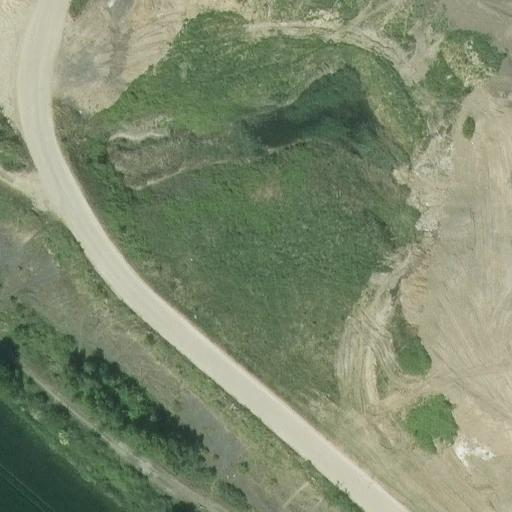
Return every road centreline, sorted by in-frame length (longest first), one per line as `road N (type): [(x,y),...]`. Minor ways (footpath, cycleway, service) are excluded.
road 1 (track): [(383,511),(129,299),(54,202)]
road 2 (track): [(0,176),(54,202),(34,85),(56,0)]
road 3 (track): [(0,349),(182,511)]
